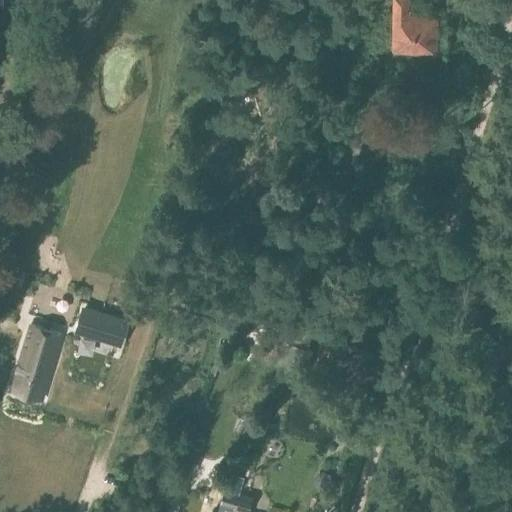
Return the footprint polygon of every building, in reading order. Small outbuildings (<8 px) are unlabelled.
[(394,0),(393,48),(438,49),(439,16),(409,15),(409,0),(394,0)] [(85,306),(78,329),(120,342),(127,319),(85,306)] [(231,306),(221,334),(240,340),(249,313),(231,306)] [(43,400),(60,349),(27,338),(11,390),(43,400)] [(298,373),(306,347),(289,341),(280,368),(298,373)] [(235,511),(241,493),(240,492),(243,480),(223,474),(218,488),(224,490),(217,511),(215,511),(210,511),(235,511)] [(249,511),(254,496),(241,493),(235,511),(249,511)]
